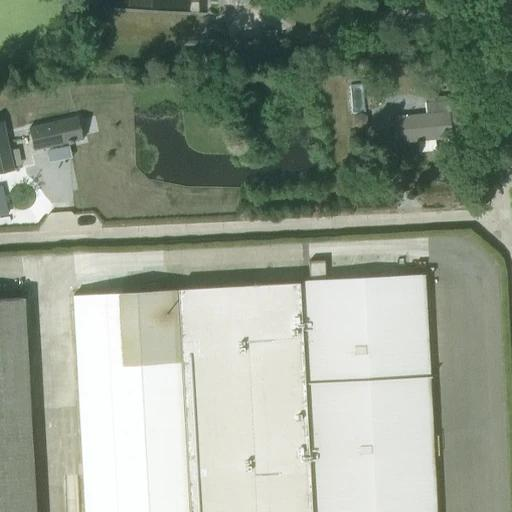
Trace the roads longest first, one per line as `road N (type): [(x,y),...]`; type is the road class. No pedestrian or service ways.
road 1 (unclassified): [(0,241),(511,217)]
road 2 (unclassified): [(511,179),(502,0)]
